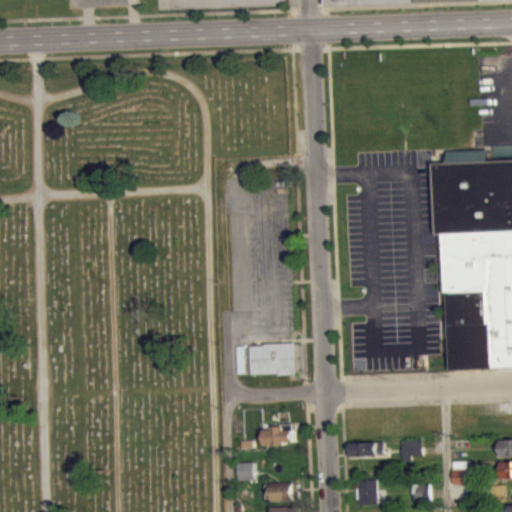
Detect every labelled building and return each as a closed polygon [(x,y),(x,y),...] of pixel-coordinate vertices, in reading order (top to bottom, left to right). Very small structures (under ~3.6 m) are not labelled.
[(511,160),(438,164),(441,234),(447,234),(449,292),(451,292),(454,371),(511,368),(511,160)] [(296,342),(297,374),(281,375),(281,373),(252,374),(251,346),(266,346),(266,344),(296,342)] [(267,443),(287,443),(287,439),(296,439),(296,421),(280,422),(280,423),(266,424),(267,443)] [(274,437),(264,437),(265,452),(296,451),(295,431),(274,432),(274,437)] [(412,459),(412,454),(423,454),(423,438),(403,439),(403,459),(412,459)] [(242,440),(255,439),(256,446),(243,447),(242,440)] [(386,452),(385,439),(353,440),(353,442),(349,442),(349,454),(380,453),(380,452),(386,452)] [(511,446),(501,447),(501,464),(511,463),(511,446)] [(349,463),(386,463),(386,449),(349,450),(349,463)] [(255,460),(239,461),(240,479),(256,478),(255,460)] [(455,491),(469,491),(469,468),(454,469),(455,491)] [(238,488),(255,487),(255,469),(238,470),(238,488)] [(511,469),(501,470),(502,486),(511,485),(511,469)] [(386,487),(379,487),(379,477),(360,478),(362,504),(387,502),(386,487)] [(301,481),(266,483),(266,498),(274,497),(274,500),(297,499),(297,497),(301,497),(301,481)] [(415,482),(432,481),(432,499),(416,500),(415,482)] [(414,508),(431,509),(432,491),(415,491),(414,508)]
